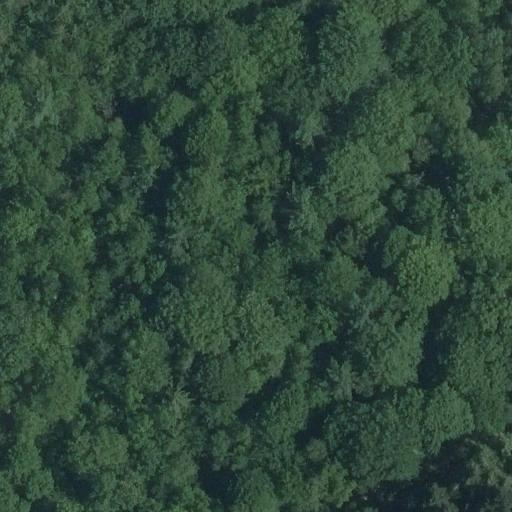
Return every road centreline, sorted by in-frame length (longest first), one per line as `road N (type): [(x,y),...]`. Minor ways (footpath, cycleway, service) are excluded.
road 1 (track): [(410,0),(511,235)]
road 2 (track): [(347,511),(511,433)]
